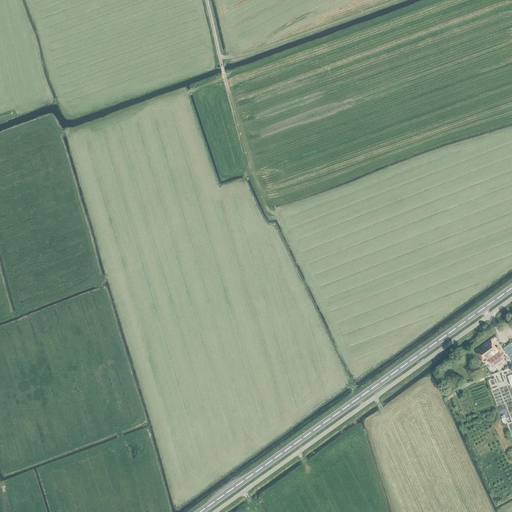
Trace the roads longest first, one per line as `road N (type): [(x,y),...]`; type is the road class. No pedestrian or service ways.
road 1 (primary): [(200,511),(511,288)]
road 2 (unclassified): [(215,511),(511,299)]
